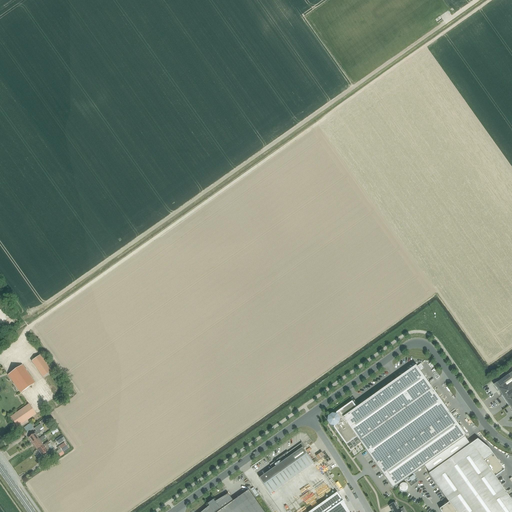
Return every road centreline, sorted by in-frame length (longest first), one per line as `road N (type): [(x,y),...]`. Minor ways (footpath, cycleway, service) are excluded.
road 1 (track): [(0,355),(325,118)]
road 2 (unclassified): [(173,510),(308,415)]
road 3 (unclassified): [(511,445),(490,431),(420,343)]
road 4 (unclassified): [(308,415),(401,348),(420,343)]
